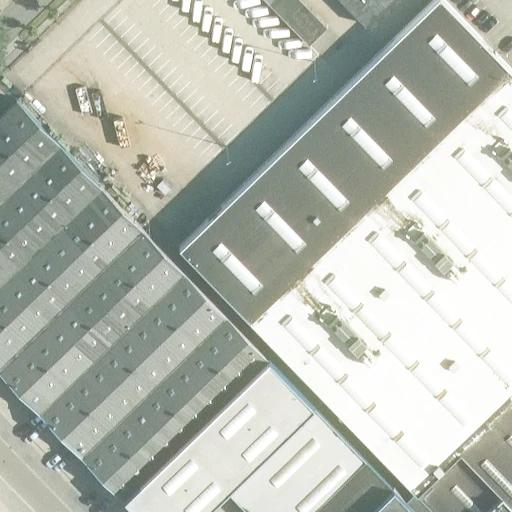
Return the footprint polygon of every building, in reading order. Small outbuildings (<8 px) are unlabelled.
[(511,511),(511,74),(440,0),(431,0),(178,246),(328,401),(414,491),(434,511),(511,511)] [(265,0),(308,44),(327,26),(301,0),(265,0)] [(340,0),(364,25),(389,0),(340,0)] [(0,280),(99,185),(17,100),(16,99),(0,114),(0,280)] [(227,155),(240,144),(234,136),(221,147),(227,155)] [(99,185),(0,280),(0,370),(30,401),(39,411),(183,272),(100,186),(99,185)] [(225,315),(184,273),(183,272),(39,411),(81,454),(225,315)] [(222,401),(266,358),(227,317),(225,315),(81,454),(122,496),(122,497),(222,401)] [(201,511),(229,486),(312,405),(266,358),(222,401),(122,497),(137,511),(201,511)] [(229,486),(252,511),(366,511),(393,486),(312,405),(229,486)] [(417,511),(393,486),(366,511),(417,511)]
